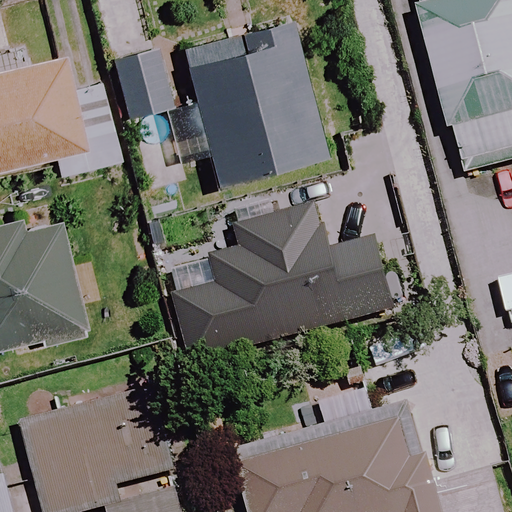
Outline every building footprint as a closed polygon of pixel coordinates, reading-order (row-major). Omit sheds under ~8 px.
[(511,0),(419,0),(461,181),(511,169),(511,0)] [(115,62),(130,123),(161,115),(173,165),(210,156),(217,184),(317,160),(283,21),(115,62)] [(0,174),(53,162),(57,180),(91,173),(65,59),(0,73),(0,174)] [(86,337),(69,218),(0,228),(0,349),(86,337)] [(47,511),(184,511),(176,478),(153,393),(25,427),(44,497),(47,511)] [(509,511),(496,467),(436,485),(428,457),(410,462),(398,422),(235,469),(247,511),(509,511)] [(0,511),(16,511),(2,454),(0,454),(0,511)]
